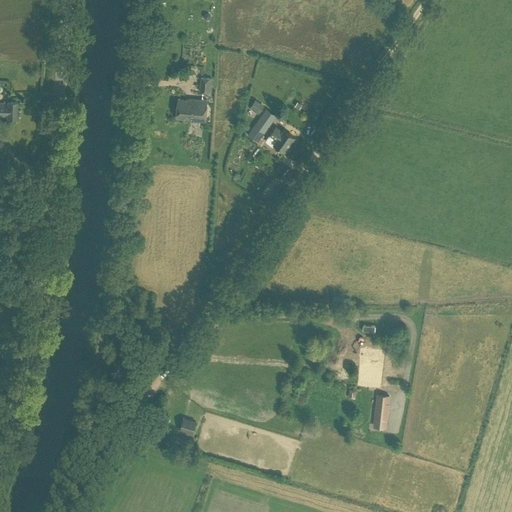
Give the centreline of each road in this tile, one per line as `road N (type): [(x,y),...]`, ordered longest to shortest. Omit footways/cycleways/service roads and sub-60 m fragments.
road 1 (track): [(425,0),(103,457)]
road 2 (secondary): [(0,462),(38,307),(67,0)]
